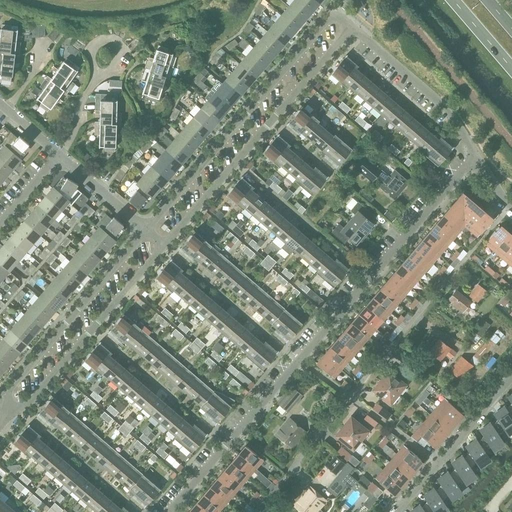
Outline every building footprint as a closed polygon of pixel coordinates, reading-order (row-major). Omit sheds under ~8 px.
[(304,20),(311,12),(297,0),(294,0),(289,7),(304,20)] [(313,0),(297,0),(311,12),(318,4),(313,0)] [(289,7),(282,15),(297,28),(304,20),(289,7)] [(282,15),(275,23),(290,37),(297,28),(282,15)] [(113,33),(118,36),(124,25),(118,22),(113,33)] [(283,45),(290,37),(275,23),(268,32),(283,45)] [(0,40),(16,43),(16,42),(18,30),(17,30),(16,31),(11,30),(12,26),(2,24),(1,29),(0,34),(0,40)] [(93,24),(87,28),(94,39),(100,35),(93,24)] [(124,25),(118,36),(124,39),(130,28),(124,25)] [(47,36),(52,41),(61,31),(56,27),(47,36)] [(82,31),(89,42),(94,39),(87,28),(82,31)] [(65,35),(61,31),(52,41),(57,45),(65,35)] [(268,32),(260,40),(276,53),(283,45),(268,32)] [(123,42),(127,46),(137,38),(132,33),(123,42)] [(79,34),(75,39),(85,47),(89,42),(79,34)] [(141,42),(137,38),(127,46),(132,51),(141,42)] [(81,52),(85,47),(75,39),(71,44),(81,52)] [(0,40),(0,51),(15,53),(15,52),(19,53),(21,43),(16,42),(16,43),(0,40)] [(260,40),(253,48),(269,62),(276,53),(260,40)] [(152,61),(169,66),(173,53),(172,53),(171,54),(166,52),(167,48),(158,45),(157,49),(156,49),(153,59),(149,57),(148,61),(152,62),(152,61)] [(253,48),(246,56),(262,70),(269,62),(253,48)] [(0,63),(13,65),(13,63),(14,55),(19,56),(19,53),(15,52),(15,53),(0,51),(0,63)] [(255,78),(262,70),(246,56),(239,65),(255,78)] [(57,71),(70,81),(71,81),(80,68),(75,64),(67,58),(64,62),(64,61),(58,69),(54,67),(52,70),(56,72),(57,71)] [(330,73),(339,81),(352,66),(343,58),(330,73)] [(165,77),(166,74),(170,76),(173,67),(169,66),(152,61),(152,62),(150,69),(145,68),(144,72),(149,73),(149,72),(165,77)] [(0,63),(0,75),(1,75),(1,80),(11,81),(11,77),(12,77),(13,67),(18,67),(18,64),(13,63),(13,65),(0,63)] [(239,65),(232,73),(248,86),(255,78),(239,65)] [(360,73),(352,66),(339,81),(347,88),(349,87),(348,86),(360,73)] [(57,71),(56,72),(51,79),(47,76),(45,79),(49,82),(50,80),(64,90),(65,89),(69,91),(68,91),(70,92),(75,84),(71,81),(70,81),(57,71)] [(162,85),(165,78),(169,79),(170,76),(166,74),(165,77),(149,72),(149,73),(144,72),(141,81),(146,82),(162,87),(162,85)] [(232,73),(225,81),(241,94),(248,86),(232,73)] [(349,87),(356,93),(368,80),(360,73),(348,86),(349,87)] [(50,80),(49,82),(45,79),(39,87),(43,90),(57,100),(58,98),(63,91),(67,94),(68,91),(69,91),(65,89),(64,90),(50,80)] [(238,97),(241,94),(225,81),(223,84),(218,80),(211,89),(211,90),(215,93),(230,106),(238,97)] [(376,87),(368,80),(356,93),(365,100),(376,87)] [(157,98),(158,98),(161,89),(166,90),(167,87),(162,85),(162,87),(146,82),(142,94),(143,94),(148,95),(147,99),(156,102),(157,98)] [(365,100),(373,107),(384,94),(376,87),(365,100)] [(62,100),(58,98),(57,100),(43,90),(36,100),(37,100),(37,99),(42,103),(39,106),(47,112),(50,108),(50,109),(56,101),(60,103),(62,100)] [(204,98),(208,101),(224,114),(230,106),(215,93),(211,90),(204,98)] [(100,113),(117,113),(117,100),(117,95),(101,94),(101,100),(100,100),(100,111),(95,110),(95,114),(100,114),(100,113)] [(392,101),(384,94),(373,107),(381,114),(392,101)] [(216,122),(224,114),(208,101),(201,109),(216,122)] [(381,114),(389,122),(401,108),(392,101),(381,114)] [(338,106),(342,110),(346,105),(342,102),(338,106)] [(302,106),(288,122),(297,129),(310,114),(302,106)] [(332,113),(336,116),(340,112),(336,108),(332,113)] [(409,115),(401,108),(389,122),(398,129),(409,115)] [(201,109),(194,117),(209,131),(216,122),(201,109)] [(344,116),(340,112),(336,116),(340,120),(344,116)] [(100,113),(100,114),(99,122),(95,122),(95,125),(99,125),(99,124),(116,124),(116,122),(121,122),(121,113),(117,113),(100,113)] [(319,121),(310,114),(297,129),(305,137),(317,123),(319,121)] [(398,129),(406,136),(417,122),(409,115),(398,129)] [(192,120),(187,126),(192,130),(202,139),(209,131),(194,117),(192,120)] [(366,123),(362,119),(358,123),(363,127),(366,123)] [(99,125),(95,125),(94,135),(99,135),(116,135),(116,134),(116,126),(121,126),(121,122),(116,122),(116,124),(99,124),(99,125)] [(425,129),(417,122),(406,136),(414,143),(425,129)] [(325,130),(317,123),(305,137),(313,144),(325,130)] [(163,126),(159,130),(163,134),(167,130),(163,126)] [(187,126),(180,134),(192,144),(195,147),(202,139),(192,130),(187,126)] [(329,126),(325,130),(313,144),(321,151),(333,137),(333,136),(334,134),(335,135),(337,133),(329,126)] [(425,129),(414,143),(421,149),(422,150),(434,137),(425,129)] [(4,148),(11,154),(19,161),(30,148),(27,146),(28,144),(19,136),(17,138),(11,132),(0,145),(4,148)] [(383,137),(379,133),(375,138),(379,141),(383,137)] [(116,135),(99,135),(99,148),(100,148),(100,147),(105,147),(105,151),(115,152),(115,147),(116,147),(116,137),(121,137),(121,134),(116,134),(116,135)] [(173,142),(188,155),(195,147),(192,144),(180,134),(173,142)] [(334,134),(333,136),(333,137),(321,151),(329,158),(343,142),(335,135),(334,134)] [(262,153),(271,160),(284,144),(276,137),(262,153)] [(442,144),(434,137),(422,150),(421,149),(420,151),(429,159),(442,144)] [(147,142),(143,145),(147,150),(151,146),(147,142)] [(181,164),(188,155),(173,142),(166,150),(181,164)] [(352,149),(343,142),(329,158),(338,165),(352,149)] [(279,167),(281,166),(280,165),(292,151),(284,144),(271,160),(279,167)] [(450,151),(442,144),(429,159),(437,166),(450,151)] [(19,161),(11,154),(4,148),(0,152),(0,158),(12,169),(19,161)] [(400,151),(395,148),(391,152),(396,156),(400,151)] [(174,172),(181,164),(166,150),(159,159),(174,172)] [(280,165),(281,166),(288,172),(301,158),(292,151),(280,165)] [(167,180),(174,172),(159,159),(158,159),(154,155),(147,163),(152,167),(167,180)] [(131,156),(128,160),(132,164),(136,160),(131,156)] [(0,158),(0,172),(5,177),(12,169),(0,158)] [(288,172),(296,179),(297,179),(309,165),(301,158),(288,172)] [(381,170),(367,158),(357,170),(371,182),(376,176),(384,183),(380,188),(394,200),(409,182),(394,170),(389,176),(381,170)] [(128,168),(132,164),(128,160),(124,165),(128,168)] [(413,160),(412,162),(408,166),(413,170),(417,164),(413,160)] [(294,181),(303,188),(317,172),(309,165),(297,179),(296,179),(294,181)] [(152,167),(145,175),(160,188),(167,180),(152,167)] [(120,169),(114,178),(119,182),(125,173),(120,169)] [(325,180),(317,172),(303,188),(312,195),(325,180)] [(138,183),(145,190),(153,196),(160,188),(145,175),(138,183)] [(67,202),(71,205),(81,193),(75,188),(77,184),(66,178),(66,179),(63,177),(52,189),(67,202)] [(124,192),(130,198),(128,200),(138,208),(139,206),(142,209),(153,196),(145,190),(138,183),(134,180),(124,192)] [(226,195),(234,202),(247,187),(238,180),(226,195)] [(269,186),(273,190),(277,185),(273,182),(269,186)] [(277,185),(273,190),(277,193),(281,189),(277,185)] [(255,194),(247,187),(234,202),(243,210),(244,208),(255,194)] [(52,189),(45,197),(60,210),(67,202),(52,189)] [(244,208),(252,215),(263,202),(255,194),(244,208)] [(461,230),(464,226),(462,194),(457,200),(458,200),(453,206),(452,206),(451,205),(450,205),(450,206),(449,206),(449,207),(449,208),(449,209),(449,210),(444,215),(448,219),(461,230)] [(468,230),(479,217),(482,213),(477,208),(477,207),(477,206),(477,205),(476,204),(475,204),(474,204),(473,204),(467,199),(462,194),(464,226),(466,228),(468,230)] [(45,197),(38,205),(53,219),(60,210),(45,197)] [(354,215),(349,221),(366,236),(371,230),(369,228),(373,224),(364,217),(369,211),(357,201),(357,202),(352,198),(345,206),(350,210),(350,211),(354,215)] [(272,209),(263,202),(252,215),(260,222),(272,209)] [(85,203),(82,207),(86,211),(90,207),(85,203)] [(38,205),(31,214),(46,227),(53,219),(38,205)] [(305,209),(301,206),(297,210),(301,214),(305,209)] [(78,212),(83,215),(86,211),(82,207),(78,212)] [(90,207),(86,211),(91,215),(94,211),(90,207)] [(280,216),(272,209),(260,222),(268,229),(280,216)] [(396,218),(387,210),(383,215),(391,223),(396,218)] [(87,219),(91,215),(86,211),(83,215),(87,219)] [(218,211),(214,215),(220,220),(224,216),(218,211)] [(95,226),(98,229),(114,242),(124,230),(121,227),(123,225),(113,217),(112,219),(105,213),(95,226)] [(468,230),(476,237),(491,220),(482,213),(479,217),(468,230)] [(31,214),(24,222),(39,235),(46,227),(31,214)] [(75,223),(78,219),(74,215),(70,219),(75,223)] [(454,238),(461,230),(448,219),(444,215),(437,224),(454,238)] [(277,236),(288,223),(280,216),(268,229),(277,236)] [(235,225),(239,229),(244,224),(240,220),(236,224),(235,225)] [(239,229),(235,225),(231,221),(227,226),(236,233),(240,229),(239,229)] [(366,236),(349,221),(343,228),(339,224),(331,232),(343,242),(347,237),(356,244),(359,240),(361,242),(366,236)] [(24,222),(17,230),(32,243),(39,235),(24,222)] [(168,227),(163,223),(159,227),(164,232),(168,227)] [(296,230),(288,223),(277,236),(285,243),(296,230)] [(437,224),(430,233),(446,247),(454,238),(437,224)] [(215,229),(219,233),(223,228),(219,225),(215,229)] [(484,243),(492,250),(507,234),(498,226),(484,243)] [(98,229),(91,237),(107,250),(114,242),(98,229)] [(17,230),(10,238),(25,251),(32,243),(17,230)] [(305,237),(296,230),(285,243),(281,248),(289,255),(293,250),(305,237)] [(64,235),(60,231),(56,235),(61,239),(64,235)] [(181,246),(190,254),(203,239),(194,231),(181,246)] [(430,233),(423,241),(440,255),(446,247),(430,233)] [(492,250),(501,257),(511,243),(511,237),(507,234),(492,250)] [(91,237),(84,245),(100,258),(107,250),(91,237)] [(293,250),(301,257),(313,244),(305,237),(293,250)] [(10,238),(3,246),(18,260),(25,251),(10,238)] [(203,239),(190,254),(198,261),(211,246),(203,239)] [(64,249),(67,245),(63,241),(59,245),(56,249),(61,254),(64,250),(64,249)] [(432,263),(440,255),(423,241),(416,249),(432,263)] [(511,260),(511,243),(501,257),(509,265),(511,260)] [(321,251),(313,244),(301,257),(310,264),(321,251)] [(93,266),(100,258),(84,245),(77,253),(93,266)] [(18,260),(3,246),(0,249),(0,263),(8,271),(18,260)] [(211,246),(198,261),(206,268),(219,253),(211,246)] [(242,251),(247,255),(251,250),(246,246),(242,251)] [(50,251),(46,247),(42,252),(46,256),(50,251)] [(416,249),(409,257),(425,272),(432,263),(416,249)] [(467,253),(463,249),(456,257),(460,260),(467,253)] [(318,271),(329,258),(321,251),(310,264),(317,271),(318,271)] [(43,260),(46,256),(42,252),(38,256),(43,260)] [(86,275),(93,266),(77,253),(70,261),(86,275)] [(206,268),(215,275),(228,260),(219,253),(206,268)] [(409,257),(402,265),(419,279),(425,272),(409,257)] [(460,260),(456,257),(453,261),(450,265),(453,268),(460,260)] [(334,262),(329,258),(318,271),(317,271),(316,272),(324,280),(337,265),(335,263),(334,262)] [(228,260),(215,275),(223,282),(236,267),(228,260)] [(79,283),(86,275),(70,261),(63,270),(79,283)] [(176,270),(167,262),(156,275),(165,283),(176,270)] [(0,278),(1,280),(8,271),(0,263),(0,278)] [(342,269),(337,265),(324,280),(333,287),(346,272),(342,269)] [(402,265),(395,274),(411,288),(419,279),(402,265)] [(453,268),(450,265),(443,272),(447,276),(453,268)] [(223,282),(231,289),(244,274),(236,267),(223,282)] [(281,272),(285,276),(289,272),(285,268),(281,272)] [(63,270),(56,278),(71,291),(79,283),(63,270)] [(184,277),(176,270),(165,283),(173,290),(184,277)] [(36,282),(39,278),(35,274),(31,278),(36,282)] [(244,274),(231,289),(239,296),(252,281),(244,274)] [(395,274),(388,282),(404,296),(411,288),(395,274)] [(173,290),(181,297),(192,284),(184,277),(173,290)] [(64,299),(71,291),(56,278),(49,286),(64,299)] [(279,283),(283,286),(287,282),(283,278),(279,283)] [(293,283),(301,290),(305,285),(301,282),(297,279),(293,283)] [(239,296),(248,303),(260,288),(252,281),(239,296)] [(388,282),(380,290),(397,304),(404,296),(388,282)] [(14,284),(11,288),(15,292),(19,288),(14,284)] [(201,291),(192,284),(181,297),(190,304),(201,291)] [(310,289),(305,285),(301,290),(306,294),(310,289)] [(477,302),(486,290),(478,285),(469,295),(477,302)] [(56,309),(64,299),(49,286),(40,296),(39,298),(55,311),(56,309)] [(248,303),(256,310),(269,295),(260,288),(248,303)] [(299,292),(295,289),(291,293),(296,297),(299,292)] [(310,289),(306,294),(310,297),(314,293),(310,289)] [(390,313),(397,304),(380,290),(373,298),(390,313)] [(462,312),(464,310),(467,312),(470,309),(467,306),(470,302),(455,290),(448,299),(451,301),(450,303),(462,312)] [(209,298),(201,291),(190,304),(198,311),(209,298)] [(18,302),(22,298),(18,294),(14,298),(18,302)] [(269,295),(256,310),(264,317),(277,302),(269,295)] [(32,306),(47,319),(55,311),(39,298),(32,306)] [(217,305),(209,298),(198,311),(206,318),(217,305)] [(373,298),(366,307),(383,321),(390,313),(373,298)] [(277,302),(264,317),(272,324),(285,309),(277,302)] [(206,318),(214,325),(225,312),(217,305),(206,318)] [(40,327),(47,319),(32,306),(25,314),(40,327)] [(366,307),(360,315),(376,329),(383,321),(366,307)] [(161,313),(165,316),(169,312),(165,308),(161,313)] [(272,324),(280,331),(293,316),(285,309),(272,324)] [(234,319),(225,312),(214,325),(223,332),(234,319)] [(25,314),(18,322),(33,335),(40,327),(25,314)] [(119,336),(132,321),(123,314),(110,329),(119,336)] [(398,319),(401,322),(405,325),(408,321),(412,317),(408,314),(404,318),(401,315),(398,319)] [(155,319),(159,323),(163,319),(159,315),(155,319)] [(369,337),(376,329),(360,315),(352,323),(369,337)] [(293,316),(280,331),(289,339),(302,324),(293,316)] [(242,326),(234,319),(223,332),(231,339),(242,326)] [(405,325),(401,322),(398,319),(394,323),(397,326),(394,330),(398,333),(405,325)] [(473,332),(480,337),(490,325),(483,320),(474,332),(473,332)] [(140,328),(132,321),(119,336),(123,340),(127,343),(140,328)] [(26,344),(33,335),(18,322),(11,331),(26,344)] [(177,326),(182,330),(186,326),(181,322),(177,326)] [(362,346),(369,337),(352,323),(345,331),(362,346)] [(250,334),(242,326),(231,339),(239,346),(250,334)] [(127,343),(135,351),(148,335),(140,328),(127,343)] [(171,333),(176,337),(180,333),(175,329),(171,333)] [(390,334),(387,338),(391,342),(398,333),(394,330),(390,334)] [(19,352),(26,344),(11,331),(4,339),(19,352)] [(355,354),(362,346),(345,331),(338,340),(355,354)] [(499,342),(501,339),(495,333),(494,332),(489,338),(473,356),(469,361),(477,367),(481,362),(482,363),(486,359),(489,355),(487,354),(490,351),(492,353),(498,346),(497,345),(500,342),(499,342)] [(258,341),(250,334),(239,346),(246,353),(247,353),(258,341)] [(143,358),(156,342),(148,335),(135,351),(143,358)] [(193,342),(197,346),(201,341),(197,337),(193,342)] [(450,348),(439,338),(428,351),(440,361),(445,354),(451,359),(456,353),(450,348)] [(0,349),(12,360),(19,352),(4,339),(0,343),(0,349)] [(348,362),(355,354),(338,340),(331,348),(348,362)] [(245,355),(253,363),(266,348),(258,341),(247,353),(246,353),(245,355)] [(143,358),(152,365),(165,349),(156,342),(143,358)] [(189,346),(193,350),(197,346),(193,342),(189,346)] [(222,347),(218,343),(212,349),(214,350),(217,353),(222,347)] [(84,360),(92,367),(105,352),(97,345),(84,360)] [(274,354),(266,348),(253,363),(261,369),(274,354)] [(341,371),(348,362),(331,348),(324,356),(341,371)] [(0,364),(5,368),(12,360),(0,349),(0,364)] [(160,372),(173,356),(165,349),(152,365),(160,372)] [(210,355),(215,359),(218,354),(214,350),(210,355)] [(113,359),(105,352),(92,367),(102,375),(103,373),(102,372),(113,359)] [(160,372),(168,379),(181,364),(173,356),(160,372)] [(334,378),(341,371),(324,356),(317,364),(334,378)] [(473,366),(461,356),(449,370),(461,380),(473,366)] [(204,362),(208,365),(212,361),(208,357),(204,362)] [(110,379),(122,366),(113,359),(102,372),(103,373),(110,379)] [(176,386),(189,371),(181,364),(168,379),(176,386)] [(226,369),(230,372),(234,368),(230,364),(226,369)] [(408,365),(404,371),(414,378),(418,373),(408,365)] [(130,374),(122,366),(110,379),(119,386),(130,374)] [(230,372),(235,376),(239,372),(234,368),(230,372)] [(381,381),(397,394),(407,382),(391,369),(381,381)] [(185,393),(198,378),(189,371),(176,386),(185,393)] [(220,376),(225,380),(229,375),(224,371),(220,376)] [(239,372),(235,376),(239,380),(243,374),(239,371),(239,372)] [(138,381),(130,374),(119,386),(127,394),(138,381)] [(185,393),(193,400),(206,385),(198,378),(185,393)] [(62,387),(67,391),(72,385),(67,381),(62,387)] [(146,388),(138,381),(127,394),(135,401),(146,388)] [(397,394),(381,381),(374,390),(390,403),(397,394)] [(206,385),(193,400),(201,407),(214,392),(213,391),(206,385)] [(302,395),(292,386),(277,403),(287,412),(296,402),(302,395)] [(154,395),(146,388),(135,401),(143,408),(154,395)] [(201,407),(209,414),(225,396),(214,391),(213,391),(214,392),(201,407)] [(98,403),(102,406),(106,401),(107,401),(102,397),(102,398),(98,394),(94,399),(98,402),(98,403)] [(163,402),(154,395),(143,408),(152,415),(163,402)] [(235,400),(225,396),(209,414),(218,421),(231,406),(230,406),(235,400)] [(39,412),(48,419),(61,404),(52,397),(39,412)] [(444,398),(437,407),(454,421),(461,412),(444,398)] [(96,405),(92,401),(88,406),(92,409),(96,405)] [(106,409),(110,413),(114,408),(110,405),(106,401),(102,406),(106,409)] [(171,409),(163,402),(152,415),(160,422),(171,409)] [(67,413),(68,414),(69,412),(61,404),(48,419),(56,426),(67,413)] [(387,420),(392,424),(397,419),(377,404),(373,409),(387,420)] [(511,428),(511,417),(507,410),(505,406),(494,414),(498,419),(493,426),(493,427),(499,436),(499,435),(504,429),(507,432),(511,428)] [(437,407),(430,415),(447,429),(454,421),(437,407)] [(118,412),(114,408),(110,413),(114,416),(118,412)] [(179,416),(171,409),(160,422),(168,429),(179,416)] [(100,416),(104,420),(108,416),(104,412),(100,416)] [(56,426),(64,433),(75,420),(69,415),(68,414),(67,413),(56,426)] [(377,422),(367,415),(363,421),(373,428),(377,422)] [(430,415),(423,423),(439,438),(447,429),(430,415)] [(176,436),(187,423),(179,416),(168,429),(176,436)] [(351,418),(343,427),(360,440),(367,431),(351,418)] [(289,419),(276,435),(292,448),(298,441),(297,440),(304,432),(289,419)] [(64,433),(72,440),(84,427),(75,420),(64,433)] [(121,425),(126,429),(130,424),(125,420),(121,425)] [(402,430),(407,424),(401,420),(397,425),(402,430)] [(195,430),(187,423),(176,436),(175,438),(183,445),(195,430)] [(433,445),(439,438),(423,423),(411,437),(424,447),(428,442),(433,445)] [(483,435),(479,443),(485,452),(490,445),(493,449),(503,441),(499,435),(499,436),(493,427),(493,426),(491,423),(480,430),(483,435)] [(118,429),(122,433),(126,429),(121,425),(118,429)] [(72,440),(81,447),(92,434),(84,427),(72,440)] [(360,440),(343,427),(336,436),(352,449),(360,440)] [(12,443),(21,450),(34,435),(25,428),(12,443)] [(191,452),(204,438),(195,430),(183,445),(191,452)] [(139,438),(143,441),(147,437),(143,433),(139,438)] [(81,447),(89,454),(100,441),(92,434),(81,447)] [(42,442),(34,435),(21,450),(30,458),(31,456),(42,442)] [(469,452),(465,459),(471,468),(476,462),(478,465),(489,458),(485,452),(479,443),(477,439),(466,447),(469,452)] [(133,444),(138,449),(142,444),(137,440),(133,444)] [(89,454),(97,462),(108,449),(100,441),(89,454)] [(31,456),(39,463),(50,449),(42,442),(31,456)] [(247,446),(239,455),(255,469),(263,460),(247,446)] [(403,446),(396,454),(413,468),(420,460),(403,446)] [(155,452),(160,455),(163,451),(159,447),(155,452)] [(351,455),(341,448),(337,453),(347,461),(351,455)] [(58,457),(50,449),(39,463),(47,470),(58,457)] [(97,462),(105,469),(117,456),(108,449),(97,462)] [(158,458),(153,454),(149,459),(154,462),(158,458)] [(396,454),(389,462),(406,477),(413,468),(396,454)] [(239,455),(232,463),(248,477),(253,471),(257,475),(255,477),(267,487),(264,491),(268,494),(275,485),(270,481),(267,478),(255,469),(239,455)] [(105,469),(114,476),(125,463),(117,456),(105,469)] [(336,474),(344,464),(335,456),(326,466),(336,474)] [(455,468),(451,475),(451,476),(457,485),(457,484),(462,478),(464,481),(475,474),(471,468),(465,459),(462,456),(452,463),(455,468)] [(67,464),(58,457),(47,470),(55,477),(67,464)] [(175,460),(171,466),(176,469),(179,465),(180,464),(175,460)] [(389,462),(382,470),(399,485),(406,477),(389,462)] [(114,476),(122,483),(133,470),(125,463),(114,476)] [(232,463),(225,472),(241,485),(248,477),(232,463)] [(55,477),(64,484),(75,471),(67,464),(55,477)] [(133,470),(122,483),(130,490),(141,477),(141,476),(133,470)] [(392,493),(399,485),(382,470),(375,478),(392,493)] [(83,478),(75,471),(64,484),(72,491),(83,478)] [(225,472),(218,480),(234,493),(241,485),(225,472)] [(441,484),(437,492),(436,492),(443,501),(448,495),(450,498),(461,490),(457,484),(457,485),(451,476),(451,475),(448,472),(438,479),(441,484)] [(18,478),(23,481),(27,477),(22,473),(18,478)] [(130,490),(138,497),(151,482),(142,474),(141,476),(141,477),(130,490)] [(352,477),(345,485),(350,489),(357,481),(352,477)] [(72,491),(80,498),(91,485),(83,478),(72,491)] [(13,485),(18,489),(22,485),(16,480),(13,485)] [(218,480),(211,488),(227,501),(234,493),(218,480)] [(160,489),(151,482),(138,497),(147,504),(160,489)] [(377,498),(383,491),(372,482),(367,488),(377,498)] [(29,491),(25,487),(22,485),(18,489),(21,492),(25,495),(29,491)] [(100,492),(91,485),(80,498),(88,505),(100,492)] [(322,511),(319,509),(327,501),(310,486),(293,506),(299,511),(322,511)] [(35,492),(39,496),(43,491),(39,487),(35,492)] [(211,488),(204,496),(220,510),(227,501),(211,488)] [(439,511),(447,507),(443,501),(436,492),(437,492),(434,488),(424,496),(427,501),(423,508),(422,508),(424,511),(433,511),(434,511),(439,511)] [(368,498),(363,505),(369,510),(377,499),(366,490),(362,494),(368,498)] [(88,505),(96,511),(108,499),(100,492),(88,505)] [(29,499),(34,503),(38,498),(33,494),(29,499)] [(206,511),(217,511),(220,510),(204,496),(197,504),(206,511)] [(110,511),(116,506),(108,499),(96,511),(110,511)] [(0,507),(0,511),(10,511),(13,510),(4,503),(0,507)] [(50,507),(55,511),(59,506),(54,503),(50,507)]
